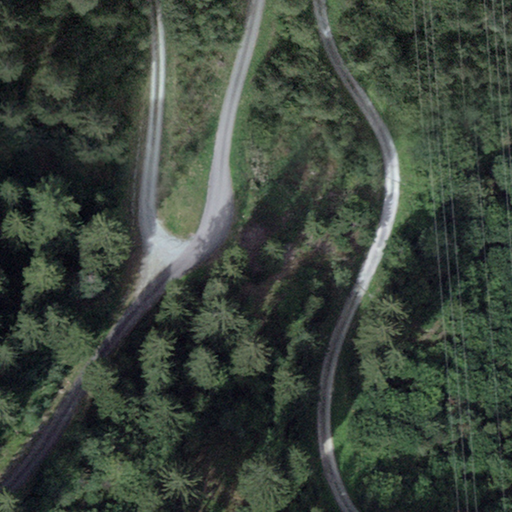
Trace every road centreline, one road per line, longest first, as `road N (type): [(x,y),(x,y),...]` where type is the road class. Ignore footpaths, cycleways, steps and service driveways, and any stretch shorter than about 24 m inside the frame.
road 1 (track): [(331,0),(383,180),(331,347),(327,493),(350,511)]
road 2 (track): [(138,290),(206,208),(264,0)]
road 3 (track): [(150,0),(166,58),(138,290)]
road 4 (track): [(138,290),(36,460),(0,489)]
